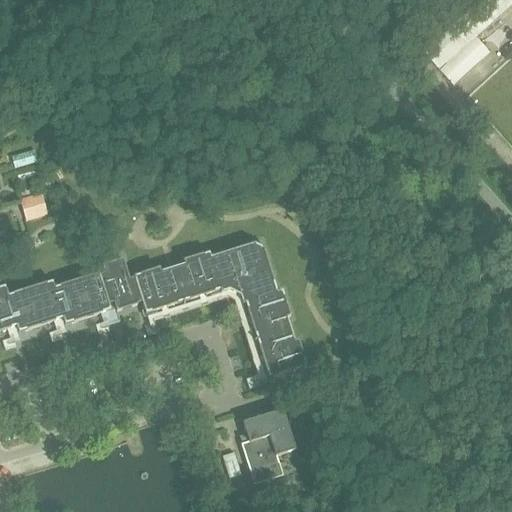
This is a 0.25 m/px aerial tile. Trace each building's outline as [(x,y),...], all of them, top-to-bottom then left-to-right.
[(475,39),(511,5),(511,0),(482,0),(423,54),(453,87),(489,54),(475,39)] [(0,134),(12,128),(6,117),(0,120),(0,134)] [(38,162),(35,149),(12,156),(15,168),(38,162)] [(47,214),(42,195),(21,200),(26,219),(47,214)] [(99,276),(99,275),(54,289),(52,283),(7,297),(4,288),(0,289),(0,333),(16,328),(18,335),(63,320),(65,327),(100,315),(100,313),(110,310),(108,306),(113,304),(116,313),(137,307),(137,306),(142,304),(145,316),(220,292),(222,299),(230,296),(236,299),(238,307),(245,305),(268,380),(306,368),(298,342),(290,318),(282,292),(277,294),(261,243),(210,259),(209,254),(183,262),(187,274),(163,282),(159,270),(133,278),(134,280),(129,281),(123,261),(102,268),(104,275),(99,276)] [(292,453),(279,413),(239,425),(245,444),(237,447),(246,475),(275,466),(273,459),(292,453)] [(235,456),(224,459),(230,480),(241,477),(235,456)] [(233,490),(232,490),(236,502),(248,498),(257,495),(254,484),(241,477),(230,480),(233,490)]
